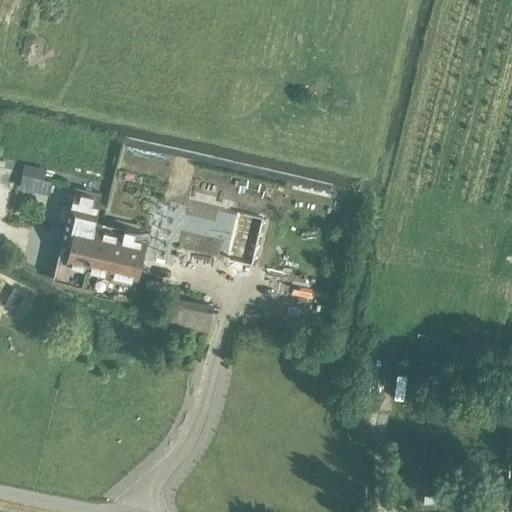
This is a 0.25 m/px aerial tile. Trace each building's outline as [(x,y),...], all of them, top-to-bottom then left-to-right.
[(25,169),(21,183),(51,192),(55,178),(25,169)] [(74,200),(57,275),(84,281),(97,224),(94,223),(97,210),(95,209),(99,194),(77,189),(75,200),(74,200)] [(97,224),(84,281),(137,293),(150,233),(98,221),(97,224)] [(14,283),(8,302),(20,306),(25,287),(14,283)] [(329,298),(290,290),(284,329),(324,334),(329,298)] [(162,322),(210,332),(215,310),(167,299),(162,322)] [(493,411),(511,412),(511,388),(497,387),(493,411)] [(437,509),(471,511),(472,511),(474,496),(473,496),(473,486),(458,485),(457,495),(438,493),(437,509)]
